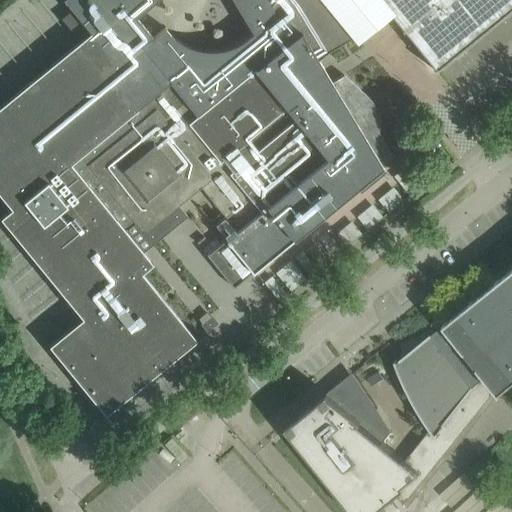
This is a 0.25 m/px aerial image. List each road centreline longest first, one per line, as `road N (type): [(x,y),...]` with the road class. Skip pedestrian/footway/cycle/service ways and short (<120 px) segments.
road 1 (unclassified): [(251,385),(511,176)]
road 2 (unknown): [(484,155),(457,103),(511,54)]
